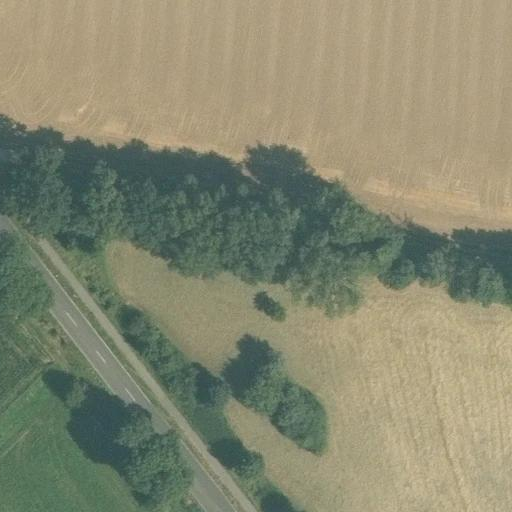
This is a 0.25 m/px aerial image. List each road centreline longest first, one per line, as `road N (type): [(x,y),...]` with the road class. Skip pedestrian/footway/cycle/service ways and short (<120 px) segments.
road 1 (track): [(511,263),(0,155)]
road 2 (tertiary): [(200,511),(0,231)]
